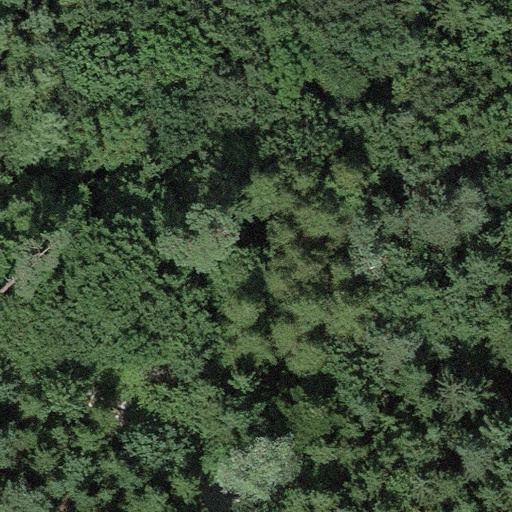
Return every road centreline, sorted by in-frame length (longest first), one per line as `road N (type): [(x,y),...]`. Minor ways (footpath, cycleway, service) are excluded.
road 1 (track): [(0,263),(511,103)]
road 2 (track): [(231,511),(168,446),(99,405),(0,401)]
